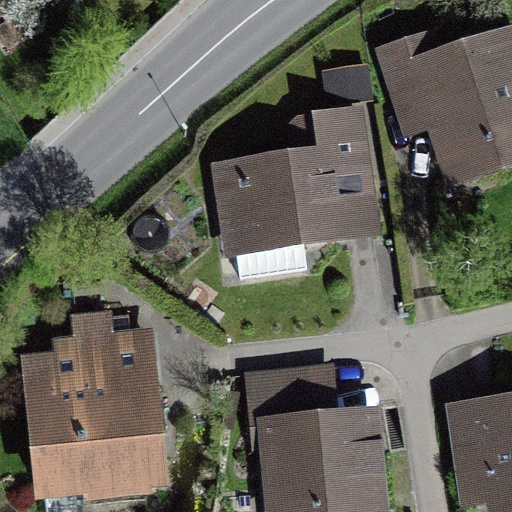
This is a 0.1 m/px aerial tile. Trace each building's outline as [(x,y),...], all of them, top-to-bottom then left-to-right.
[(511,155),(511,68),(505,46),(436,68),(427,41),(386,55),(410,129),(443,118),(464,184),(498,173),(494,162),(511,155)] [(363,67),(326,72),(330,102),(368,97),(363,67)] [(364,176),(355,114),(300,122),(294,128),(299,162),(223,173),(235,256),(236,256),(240,279),(306,270),(301,235),(340,229),(333,181),(364,176)] [(59,363),(29,366),(42,497),(82,493),(84,507),(146,500),(140,434),(154,432),(144,335),(110,338),(108,315),(75,319),(78,342),(57,344),(59,363)] [(368,419),(317,424),(312,370),(248,376),(255,446),(270,445),(276,508),(266,509),(266,511),(339,511),(377,508),(368,419)] [(511,511),(511,411),(486,415),(485,408),(453,412),(466,499),(496,494),(498,511),(511,511)]
